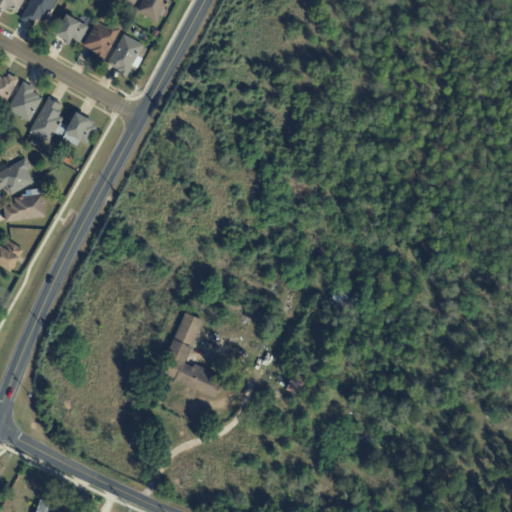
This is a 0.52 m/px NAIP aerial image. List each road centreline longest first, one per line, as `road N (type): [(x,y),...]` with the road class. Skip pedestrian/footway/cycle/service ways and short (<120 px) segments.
road 1 (tertiary): [(205,0),(0,411)]
road 2 (tertiary): [(0,427),(182,511)]
road 3 (residential): [(0,40),(141,118)]
